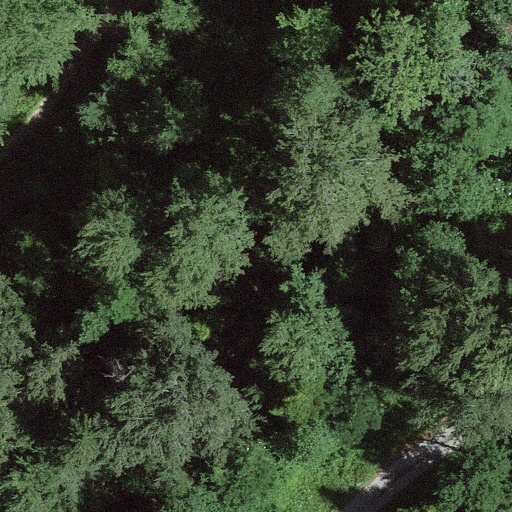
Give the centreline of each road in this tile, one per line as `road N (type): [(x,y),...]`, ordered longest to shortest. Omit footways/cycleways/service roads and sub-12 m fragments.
road 1 (track): [(0,505),(111,353),(201,259),(384,123),(426,76),(471,0)]
road 2 (unclassified): [(356,511),(407,467),(511,402)]
